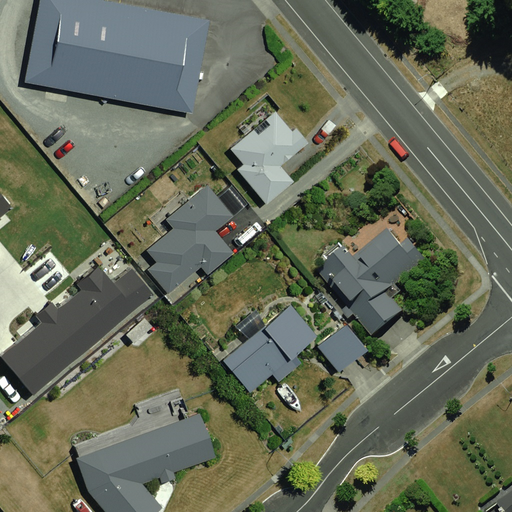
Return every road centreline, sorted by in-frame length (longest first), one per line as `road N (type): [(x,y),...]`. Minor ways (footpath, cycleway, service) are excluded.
road 1 (residential): [(511,251),(304,0)]
road 2 (residential): [(295,511),(344,456),(511,317)]
